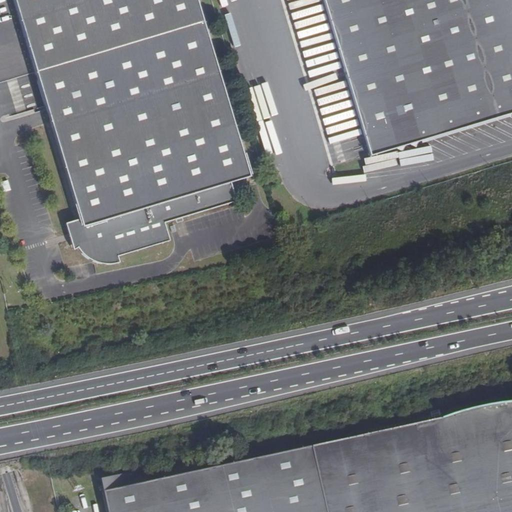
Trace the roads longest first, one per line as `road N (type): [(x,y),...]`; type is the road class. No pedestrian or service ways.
road 1 (trunk): [(511,298),(0,406)]
road 2 (trunk): [(0,438),(511,330)]
